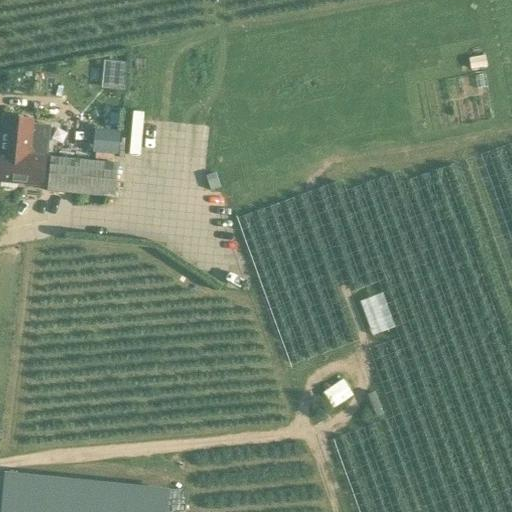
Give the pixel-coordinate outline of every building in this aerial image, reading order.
[(471,71),(486,69),(485,58),(469,60),(471,71)] [(194,177),(197,112),(135,109),(133,159),(148,159),(148,166),(166,167),(166,176),(194,177)] [(4,118),(0,153),(0,181),(41,185),(43,158),(41,158),(43,141),(47,142),(49,126),(30,125),(30,121),(4,118)] [(119,133),(94,130),(92,153),(117,156),(119,133)] [(46,192),(113,199),(117,165),(50,158),(46,192)] [(205,176),(210,191),(220,188),(215,173),(205,176)] [(346,379),(326,389),(331,399),(351,389),(346,379)] [(6,474),(2,511),(163,511),(165,490),(6,474)]
